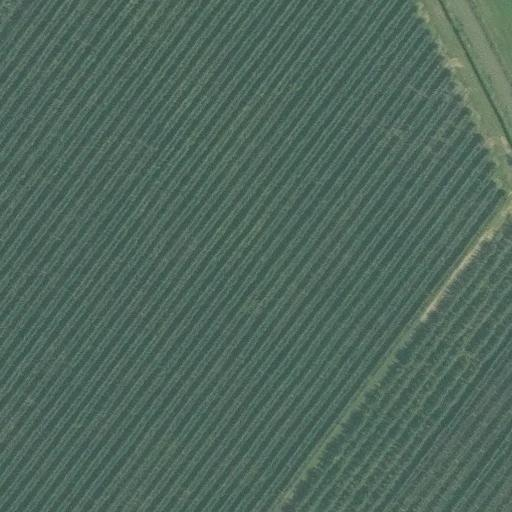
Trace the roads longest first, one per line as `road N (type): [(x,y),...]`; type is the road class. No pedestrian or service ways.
road 1 (track): [(278,511),(511,206)]
road 2 (track): [(511,171),(429,0)]
